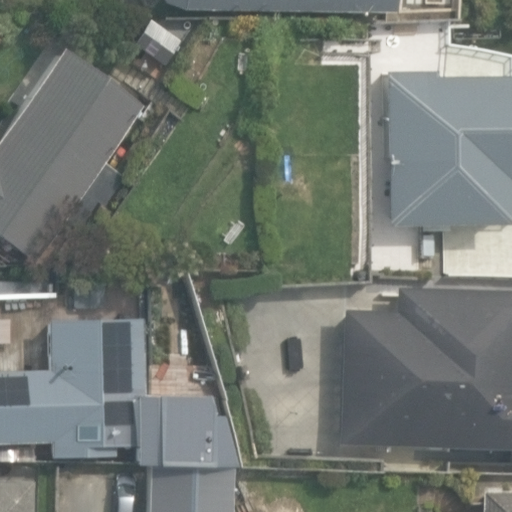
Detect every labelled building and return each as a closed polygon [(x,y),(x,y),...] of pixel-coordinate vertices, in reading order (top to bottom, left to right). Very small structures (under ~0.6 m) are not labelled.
[(156,0),(159,4),(179,12),(388,14),(388,0),(156,0)] [(0,239),(32,262),(79,193),(104,209),(124,178),(100,162),(139,105),(56,49),(0,131),(0,239)] [(425,72),(381,72),(381,221),(495,222),(495,182),(511,182),(511,78),(424,78),(425,72)] [(99,298),(122,298),(122,269),(99,269),(99,298)] [(338,310),(336,446),(511,449),(511,290),(388,288),(387,311),(338,310)] [(133,461),(231,463),(219,409),(201,409),(201,391),(152,390),(152,349),(137,349),(137,318),(45,321),(46,353),(28,354),(28,370),(0,370),(0,441),(48,440),(49,457),(110,455),(110,446),(133,445),(133,461)] [(140,480),(140,511),(226,511),(226,480),(140,480)] [(0,511),(26,511),(27,483),(0,481),(0,511)] [(511,511),(511,489),(473,490),(473,511),(511,511)] [(264,507),(265,511),(302,511),(295,494),(264,507)]
